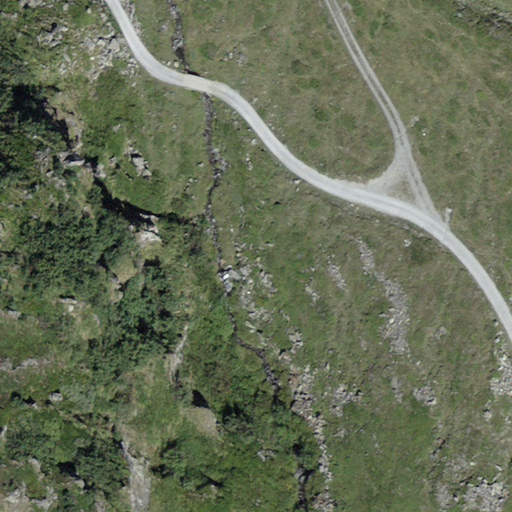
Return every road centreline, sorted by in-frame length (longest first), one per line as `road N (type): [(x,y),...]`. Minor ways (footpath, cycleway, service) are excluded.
road 1 (track): [(511,328),(484,278),(428,221),(302,170),(226,92),(153,65),(106,0)]
road 2 (track): [(438,230),(389,108),(330,0)]
